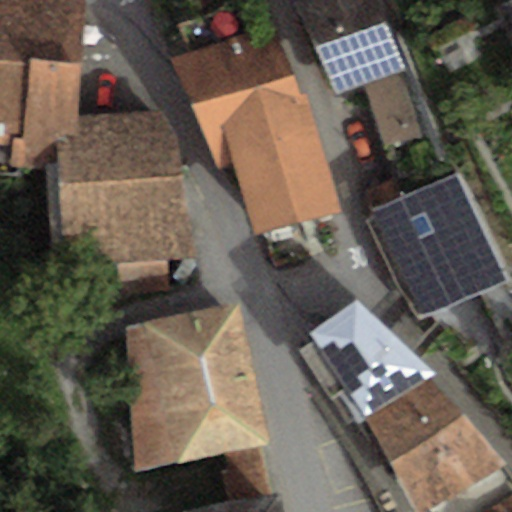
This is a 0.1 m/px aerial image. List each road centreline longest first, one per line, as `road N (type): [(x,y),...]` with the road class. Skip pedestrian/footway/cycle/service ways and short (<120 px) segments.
road 1 (residential): [(266,313),(122,0)]
road 2 (residential): [(364,274),(322,101),(275,0)]
road 3 (residential): [(364,274),(511,468)]
road 4 (residential): [(310,511),(266,313)]
